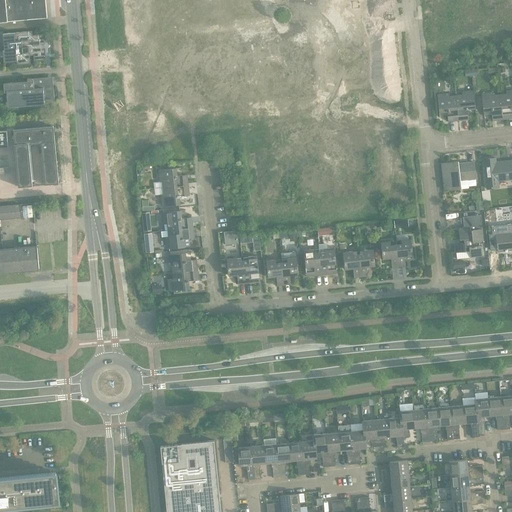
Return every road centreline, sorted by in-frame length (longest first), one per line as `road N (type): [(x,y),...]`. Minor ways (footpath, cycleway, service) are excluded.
road 1 (secondary): [(511,337),(134,371)]
road 2 (secondary): [(137,390),(511,350)]
road 3 (residential): [(204,165),(219,310),(439,287)]
road 4 (unclassified): [(70,0),(94,222)]
road 5 (residential): [(439,287),(425,143)]
road 6 (residential): [(425,143),(410,0)]
road 7 (unclassified): [(119,359),(96,234)]
